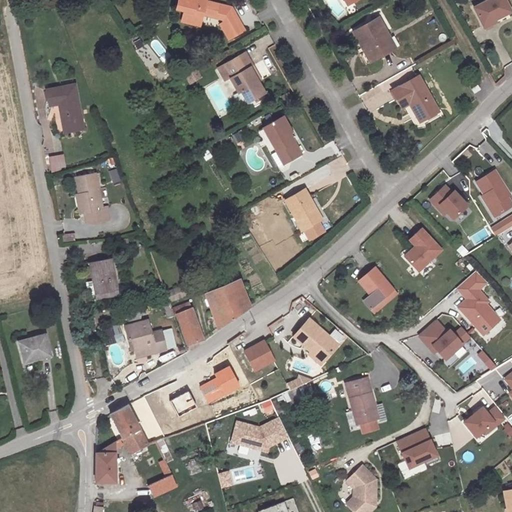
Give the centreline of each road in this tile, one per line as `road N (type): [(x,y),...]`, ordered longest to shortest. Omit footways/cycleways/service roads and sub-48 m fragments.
road 1 (residential): [(9,9),(81,395),(79,420)]
road 2 (unclassified): [(392,199),(305,282),(79,420)]
road 3 (residential): [(277,0),(392,199)]
road 4 (unclassified): [(511,85),(392,199)]
